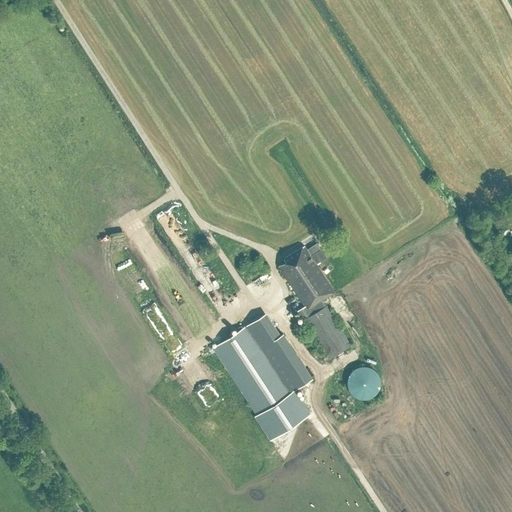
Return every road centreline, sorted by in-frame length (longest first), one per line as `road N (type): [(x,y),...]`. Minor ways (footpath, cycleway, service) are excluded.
road 1 (track): [(252,299),(269,300),(318,373),(307,396),(382,511)]
road 2 (unclassified): [(75,511),(0,394)]
